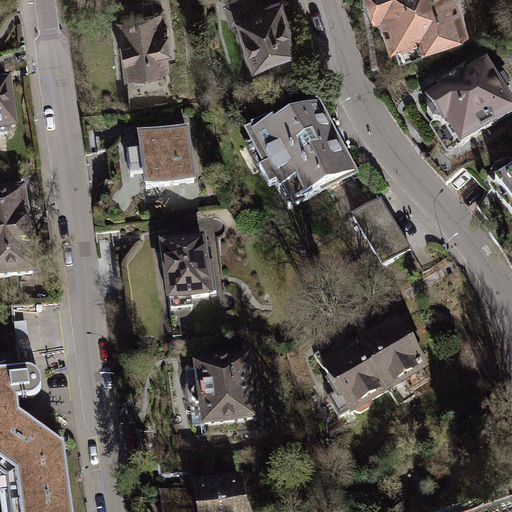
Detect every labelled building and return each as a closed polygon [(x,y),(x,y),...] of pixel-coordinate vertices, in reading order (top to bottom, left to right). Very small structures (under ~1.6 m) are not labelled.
[(234,11),(263,2),(262,0),(222,0),(229,19),(236,17),(234,11)] [(250,64),(298,50),(282,0),(271,0),(263,2),(234,11),(236,17),(250,64)] [(421,37),(465,23),(457,0),(379,0),(391,37),(394,36),(398,49),(422,42),(421,37)] [(116,12),(123,72),(133,71),(134,80),(162,76),(160,67),(169,66),(167,47),(171,47),(168,25),(163,25),(160,7),(116,12)] [(447,125),(461,146),(511,113),(511,105),(486,65),(467,77),(464,73),(451,81),(449,78),(438,85),(443,92),(426,103),(427,114),(432,122),(440,125),(442,128),(447,125)] [(0,134),(13,133),(13,130),(20,129),(13,75),(0,76),(0,134)] [(296,205),(354,175),(317,105),(271,129),(266,119),(250,128),(253,134),(249,137),(266,168),(259,172),(268,189),(276,185),(279,191),(287,187),(296,205)] [(141,175),(143,190),(195,184),(189,129),(136,135),(138,151),(126,153),(129,177),(141,175)] [(511,213),(511,168),(494,182),(507,198),(503,201),(511,213)] [(0,189),(0,234),(34,230),(28,186),(0,189)] [(354,218),(383,267),(410,250),(381,202),(354,218)] [(0,234),(0,279),(39,275),(34,230),(0,234)] [(162,246),(168,300),(217,294),(210,240),(162,246)] [(429,382),(422,370),(424,361),(419,352),(412,351),(395,325),(361,346),(389,390),(405,381),(412,392),(429,382)] [(14,331),(18,364),(52,360),(48,328),(14,331)] [(372,401),(389,390),(361,346),(325,369),(340,394),(329,401),(341,419),(353,412),(361,414),(370,408),(372,401)] [(185,369),(193,427),(254,419),(246,361),(185,369)] [(0,476),(7,482),(11,511),(64,511),(57,451),(0,408),(0,407),(6,400),(30,399),(36,396),(41,390),(41,382),(39,376),(33,372),(26,370),(11,373),(0,374),(0,476)] [(198,511),(195,489),(193,470),(181,472),(183,489),(160,492),(163,511),(198,511)] [(198,511),(243,511),(239,483),(195,489),(198,511)]
